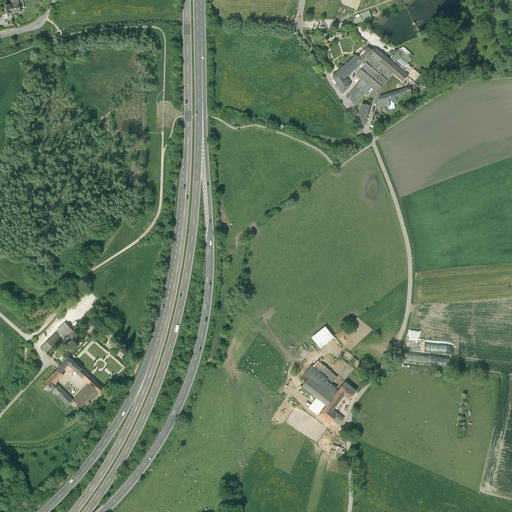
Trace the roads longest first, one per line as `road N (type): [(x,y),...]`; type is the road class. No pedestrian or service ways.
road 1 (unclassified): [(351,511),(351,407),(403,330),(409,252),(373,142),(301,34),(302,0)]
road 2 (primary): [(87,511),(147,409),(185,283),(198,67)]
road 3 (primary): [(186,0),(185,191),(159,345)]
road 4 (trunk): [(104,511),(158,444),(186,387),(204,324),(210,246)]
road 5 (track): [(163,152),(160,212),(151,227),(87,274),(29,341)]
road 6 (primary): [(159,345),(127,427),(73,511)]
road 7 (trunk): [(210,246),(198,67)]
road 8 (track): [(91,271),(143,187),(143,140)]
road 9 (trunk): [(131,398),(44,511)]
